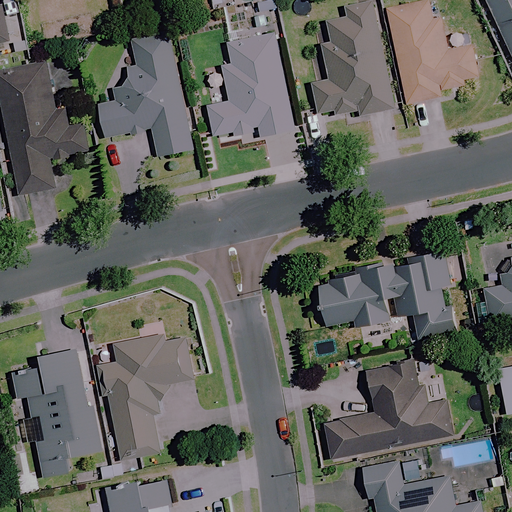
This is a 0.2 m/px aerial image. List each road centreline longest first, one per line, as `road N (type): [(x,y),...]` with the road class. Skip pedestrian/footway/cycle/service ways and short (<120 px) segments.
road 1 (residential): [(224,220),(281,511)]
road 2 (residential): [(511,155),(224,220)]
road 3 (residential): [(224,220),(0,280)]
